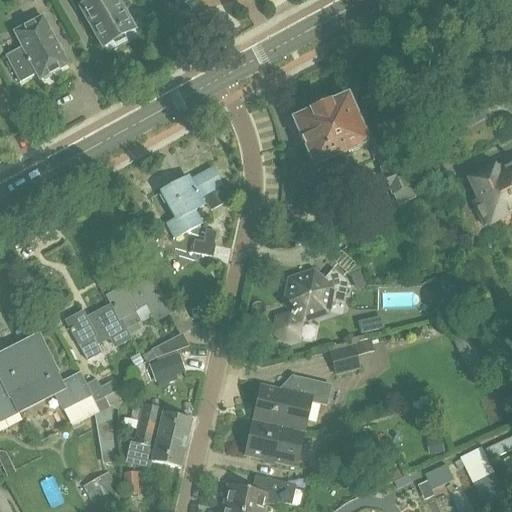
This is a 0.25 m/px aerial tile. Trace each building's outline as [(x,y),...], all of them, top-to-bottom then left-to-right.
[(102,48),(108,57),(138,39),(133,30),(116,0),(91,0),(79,7),(102,48)] [(179,21),(169,4),(159,9),(169,27),(179,21)] [(4,57),(18,85),(28,80),(37,75),(40,81),(68,66),(42,18),(13,33),(21,48),(4,57)] [(298,181),(332,194),(344,162),(342,156),(368,144),(347,97),(331,104),(324,97),(310,103),(310,113),(293,121),(312,165),(305,167),(304,167),(298,181)] [(411,183),(400,159),(390,163),(379,168),(391,196),(412,186),(411,183)] [(472,203),(484,227),(511,213),(511,166),(501,171),(500,169),(493,172),(492,169),(469,181),(478,200),(472,203)] [(167,223),(177,239),(202,225),(195,211),(207,204),(212,211),(230,200),(222,186),(212,170),(190,183),(187,179),(160,194),(174,219),(167,223)] [(192,254),(213,258),(216,245),(214,245),(216,233),(206,231),(203,243),(195,241),(192,254)] [(273,333),(285,342),(299,338),(302,324),(303,322),(328,314),(330,301),(344,304),(348,283),(332,269),(323,280),(313,271),(289,279),(283,305),(292,312),(290,314),(276,319),(273,333)] [(107,298),(111,306),(125,332),(151,319),(153,323),(170,314),(150,277),(124,291),(123,289),(107,298)] [(459,296),(459,308),(469,308),(469,296),(459,296)] [(125,332),(111,306),(85,320),(82,314),(66,323),(87,363),(101,355),(97,348),(125,332)] [(396,312),(397,326),(431,324),(431,310),(396,312)] [(449,334),(471,381),(497,369),(476,322),(449,334)] [(155,359),(189,347),(183,335),(182,334),(181,335),(151,351),(155,359)] [(62,410),(89,396),(84,386),(79,376),(61,385),(55,374),(56,374),(38,338),(36,335),(0,353),(0,423),(55,396),(62,410)] [(355,346),(358,357),(372,353),(369,342),(355,346)] [(329,351),(335,376),(361,370),(354,346),(329,351)] [(148,366),(155,384),(185,373),(179,355),(148,366)] [(374,367),(377,388),(400,385),(397,364),(374,367)] [(253,421),(303,433),(310,404),(326,407),(330,386),(290,377),(277,390),(261,387),(253,421)] [(93,404),(94,403),(104,398),(108,407),(119,401),(114,393),(116,392),(112,383),(99,389),(95,381),(84,386),(89,396),(93,404)] [(94,403),(99,414),(110,409),(108,407),(104,398),(94,403)] [(136,435),(185,445),(191,421),(161,414),(162,411),(142,406),(136,435)] [(104,470),(119,468),(110,412),(96,415),(104,470)] [(245,456),(295,468),(303,433),(253,421),(245,456)] [(151,464),(180,470),(185,445),(136,435),(133,446),(154,450),(151,464)] [(341,443),(347,467),(372,461),(366,437),(341,443)] [(511,448),(511,437),(482,452),(487,461),(511,448)] [(429,455),(443,453),(440,439),(427,441),(429,455)] [(508,479),(511,476),(511,458),(501,464),(508,479)] [(95,511),(123,511),(126,511),(106,475),(82,488),(95,511)] [(126,498),(137,497),(136,475),(125,475),(126,498)] [(295,491),(295,488),(302,490),(304,480),(287,484),(255,477),(252,491),(226,485),(221,508),(236,511),(264,511),(266,504),(277,506),(278,503),(296,507),(299,505),(301,496),(299,492),(295,491)] [(419,492),(430,487),(427,482),(417,487),(419,492)] [(0,497),(0,511),(12,511),(10,505),(4,508),(0,497)]
